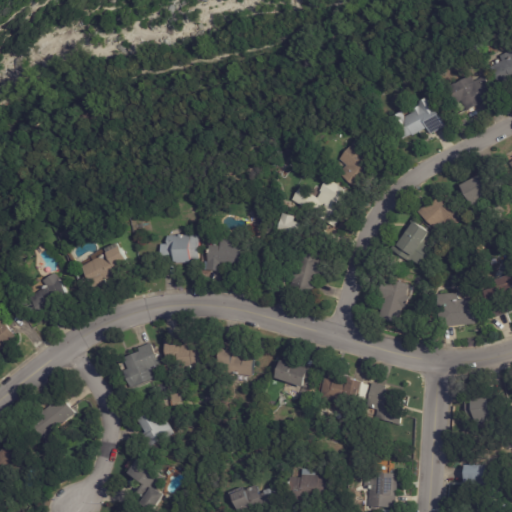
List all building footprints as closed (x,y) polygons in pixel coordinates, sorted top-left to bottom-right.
[(511,82),(503,87),(494,68),(506,62),(504,57),(511,52),(511,82)] [(499,101),(487,107),(485,104),(465,114),(452,90),(475,77),(478,84),(488,78),(500,100),(499,101)] [(433,100),(436,101),(449,126),(430,137),(426,130),(415,136),(414,134),(406,139),(395,118),(406,112),(409,117),(415,114),(414,112),(423,107),(425,102),(431,99),(433,100)] [(369,181),(359,190),(342,172),(348,166),(342,159),(361,140),(385,165),(369,181)] [(487,178),(496,199),(476,209),(466,187),(486,178),(487,178)] [(358,200),(339,230),(295,201),(304,188),(320,199),(324,194),(323,193),(331,179),(360,198),(358,200)] [(422,213),(432,203),(435,207),(447,195),(473,221),(460,234),(450,223),(442,232),(422,213)] [(302,236),(304,224),(294,222),(296,216),(282,214),(279,231),(302,236)] [(407,259),(395,250),(416,221),(440,239),(421,266),(414,260),(412,263),(407,259)] [(312,240),(298,234),(304,222),(317,229),(312,240)] [(193,260),(191,260),(191,263),(165,264),(165,243),(170,243),(170,235),(202,234),(202,260),(196,260),(193,260)] [(228,238),(236,239),(236,245),(252,246),(251,267),(225,266),(224,271),(206,270),(206,261),(210,261),(211,244),(222,245),(223,238),(228,238)] [(501,244),(492,249),(489,243),(498,238),(501,244)] [(123,273),(109,280),(111,285),(94,295),(85,277),(91,274),(86,265),(97,259),(95,255),(123,240),(137,266),(123,273)] [(319,284),(315,300),(291,295),(301,251),(334,257),(330,275),(317,272),(315,283),(319,283),(319,284)] [(74,253),(80,263),(77,265),(70,254),(74,252),(74,253)] [(265,268),(258,266),(260,258),(267,260),(265,268)] [(475,270),(458,280),(452,269),(468,260),(475,270)] [(59,273),(75,293),(57,308),(61,312),(50,321),(34,300),(41,293),(36,287),(43,281),(45,283),(59,272),(59,273)] [(511,313),(506,316),(498,319),(489,295),(506,288),(503,281),(511,276),(511,313)] [(386,290),(389,279),(421,288),(418,300),(408,298),(401,325),(383,321),(388,300),(383,299),(386,290)] [(461,295),(462,301),(477,299),(480,324),(446,329),(441,297),(461,294),(461,295)] [(8,319),(19,335),(9,342),(11,345),(0,353),(0,317),(4,314),(8,319)] [(168,340),(181,339),(181,345),(187,345),(187,342),(203,341),(205,363),(169,365),(168,340)] [(126,358),(143,351),(142,348),(155,342),(168,373),(133,388),(126,371),(131,369),(126,358)] [(225,342),(238,344),(237,351),(238,351),(238,352),(247,353),(247,350),(258,351),(256,374),(218,371),(221,342),(225,342)] [(289,360),(307,366),(308,365),(320,369),(312,389),(280,378),(286,359),(289,360)] [(356,377),(369,381),(362,407),(342,402),(342,403),(337,402),(337,400),(324,397),(329,377),(339,380),(341,373),(356,377)] [(378,383),(389,386),(388,390),(407,395),(404,406),(406,406),(401,424),(377,417),(378,410),(369,408),(377,383),(378,383)] [(491,419),(479,421),(476,399),(507,395),(510,417),(491,419)] [(67,397),(79,414),(56,431),(60,438),(51,444),(32,418),(46,409),(47,410),(67,396),(67,397)] [(174,437),(147,450),(141,436),(149,432),(143,418),(159,410),(165,422),(169,420),(177,435),(174,437)] [(34,457),(8,481),(0,473),(0,455),(7,449),(6,447),(17,437),(35,456),(34,457)] [(141,481),(132,474),(142,460),(167,477),(159,489),(167,495),(155,511),(153,511),(136,500),(146,484),(141,481)] [(479,493),(479,486),(471,486),(471,465),(506,466),(506,483),(498,483),(498,496),(479,496),(479,493)] [(302,501),(295,501),(295,477),(308,478),(308,469),(321,469),(321,475),(337,475),(337,495),(317,495),(317,501),(302,501)] [(400,484),(397,508),(369,506),(371,489),(370,489),(370,486),(366,485),(367,473),(372,474),(372,471),(401,473),(400,484)] [(279,506),(263,511),(243,511),(237,496),(260,487),(263,495),(277,490),(283,505),(279,506)]
